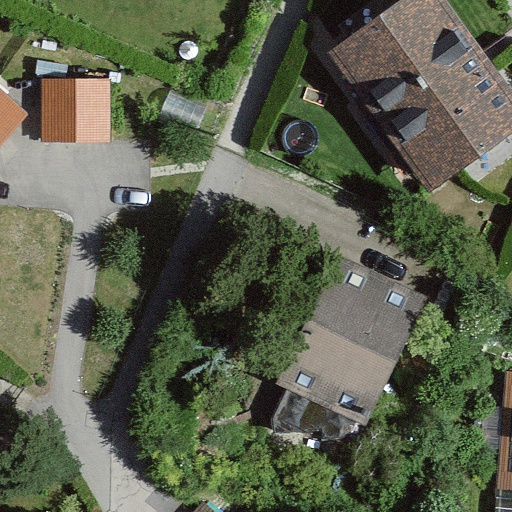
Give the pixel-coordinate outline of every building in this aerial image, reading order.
[(511,94),(444,0),(406,0),(329,55),(431,198),(511,140),(511,94)] [(49,80),(47,134),(117,136),(119,79),(49,80)] [(0,99),(0,165),(33,127),(0,99)] [(350,270),(298,395),(400,436),(451,312),(350,270)] [(511,374),(509,374),(498,493),(511,494),(511,374)]
